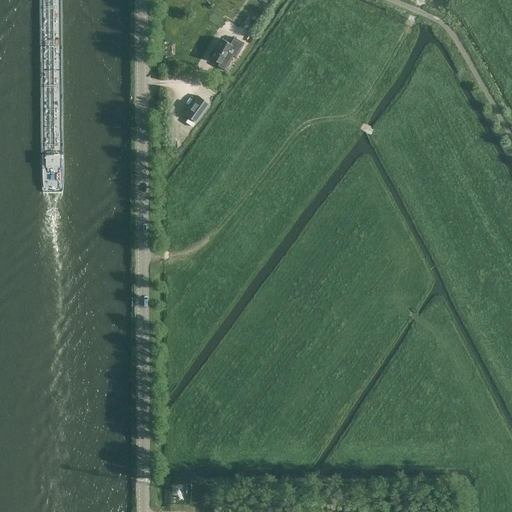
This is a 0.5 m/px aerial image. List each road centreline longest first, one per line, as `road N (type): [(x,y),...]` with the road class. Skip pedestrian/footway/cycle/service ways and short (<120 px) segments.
road 1 (tertiary): [(143,511),(140,0)]
road 2 (track): [(416,12),(359,105),(302,125),(209,238),(178,256),(142,257)]
